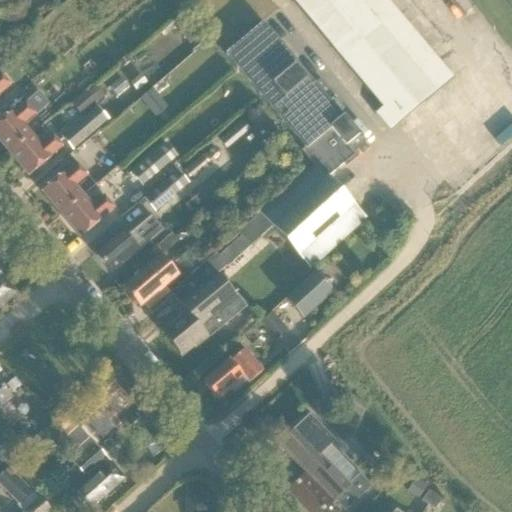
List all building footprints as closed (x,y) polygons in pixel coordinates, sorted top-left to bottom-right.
[(293,0),(383,107),(376,113),(388,128),(433,91),(451,76),(387,0),(293,0)] [(14,9),(0,9),(0,16),(0,21),(14,22),(14,9)] [(313,165),(316,169),(317,168),(325,177),(327,176),(351,154),(365,142),(359,135),(358,135),(343,117),(343,118),(263,23),(225,55),(305,149),(301,152),(312,165),(313,165)] [(134,58),(142,78),(147,76),(147,78),(180,65),(171,43),(134,58)] [(0,94),(10,85),(0,73),(0,94)] [(226,91),(242,111),(254,102),(239,82),(226,91)] [(140,98),(156,117),(167,108),(165,105),(170,101),(156,84),(140,98)] [(71,104),(81,115),(103,96),(94,87),(85,95),(83,92),(71,104)] [(0,142),(9,153),(31,135),(23,125),(35,115),(24,102),(12,112),(0,121),(0,142)] [(61,136),(72,149),(108,119),(97,106),(61,136)] [(242,159),(272,137),(258,118),(228,140),(242,159)] [(31,135),(9,153),(28,176),(51,158),(50,157),(62,147),(51,134),(39,144),(31,135)] [(483,151),(490,162),(511,147),(511,140),(508,135),(483,151)] [(142,186),(176,157),(166,145),(132,173),(142,186)] [(184,171),(190,178),(208,162),(203,156),(202,155),(184,171)] [(275,179),(298,172),(294,159),(271,167),(275,179)] [(61,215),(83,196),(75,186),(87,176),(76,163),(64,174),(64,173),(41,192),(61,215)] [(269,224),(311,269),(366,219),(327,176),(325,177),(317,168),(316,169),(313,165),(312,165),(260,213),(269,224)] [(190,184),(180,171),(144,198),(154,211),(190,184)] [(83,196),(61,215),(80,238),(103,219),(102,218),(114,208),(103,196),(91,206),(83,196)] [(237,223),(250,211),(243,202),(229,214),(237,223)] [(127,237),(121,231),(94,253),(111,274),(163,231),(151,217),(127,237)] [(172,233),(155,248),(160,253),(162,255),(178,240),(172,233)] [(215,253),(206,261),(170,294),(179,304),(185,311),(186,313),(162,334),(181,356),(193,346),(195,349),(208,338),(246,306),(236,295),(236,296),(218,275),(216,272),(218,271),(247,245),(239,237),(218,257),(215,253)] [(201,265),(188,251),(174,263),(187,277),(201,265)] [(152,297),(153,299),(180,277),(162,255),(160,253),(134,275),(135,276),(122,287),(140,308),(152,297)] [(333,292),(315,272),(285,299),(303,319),(333,292)] [(0,306),(16,293),(0,275),(0,306)] [(260,322),(276,341),(286,332),(270,313),(260,322)] [(262,371),(244,350),(230,362),(228,360),(202,382),(218,401),(231,390),(233,393),(246,382),(248,384),(262,371)] [(12,392),(20,385),(15,378),(6,385),(12,392)] [(112,380),(57,427),(73,445),(91,429),(97,435),(115,420),(109,414),(127,398),(112,380)] [(0,426),(3,423),(0,419),(0,407),(11,398),(0,385),(0,426)] [(320,455),(332,444),(322,434),(311,445),(308,443),(290,460),(305,474),(286,492),(305,511),(322,511),(335,500),(344,510),(369,486),(359,476),(349,486),(320,455)] [(80,489),(74,494),(89,511),(124,479),(94,445),(74,464),(85,477),(77,485),(80,489)] [(0,476),(0,489),(1,489),(18,505),(32,491),(8,468),(0,476)] [(417,499),(426,486),(416,479),(407,491),(417,499)] [(207,490),(185,488),(184,505),(206,506),(207,490)] [(50,511),(51,511),(39,498),(38,499),(32,491),(18,505),(16,508),(20,511),(50,511)] [(428,506),(435,496),(428,491),(421,501),(428,506)] [(435,496),(428,506),(435,510),(441,500),(435,496)]
